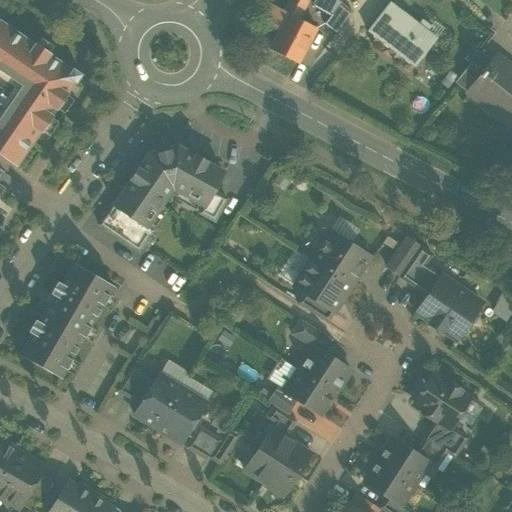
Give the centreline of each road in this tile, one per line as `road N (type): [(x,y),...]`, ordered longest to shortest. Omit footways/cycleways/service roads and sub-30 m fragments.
road 1 (residential): [(206,66),(511,222)]
road 2 (residential): [(146,88),(0,289)]
road 3 (residential): [(205,511),(0,387)]
road 4 (residential): [(298,511),(390,369)]
road 5 (unknown): [(67,428),(152,291)]
road 6 (residential): [(412,335),(373,311),(351,345),(390,369)]
